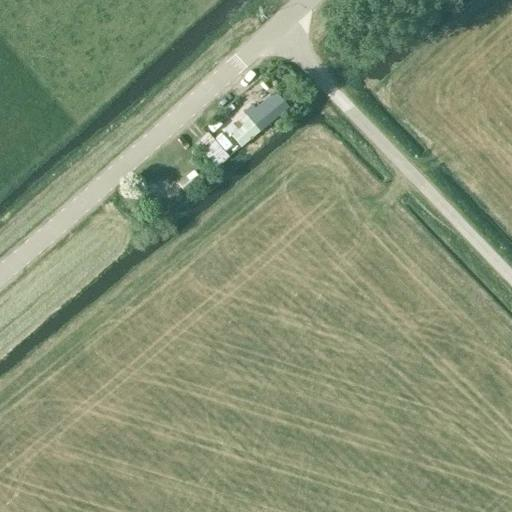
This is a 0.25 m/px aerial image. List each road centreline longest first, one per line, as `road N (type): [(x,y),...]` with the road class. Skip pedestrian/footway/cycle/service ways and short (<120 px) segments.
road 1 (tertiary): [(0,270),(276,29)]
road 2 (unclassified): [(511,277),(276,29)]
